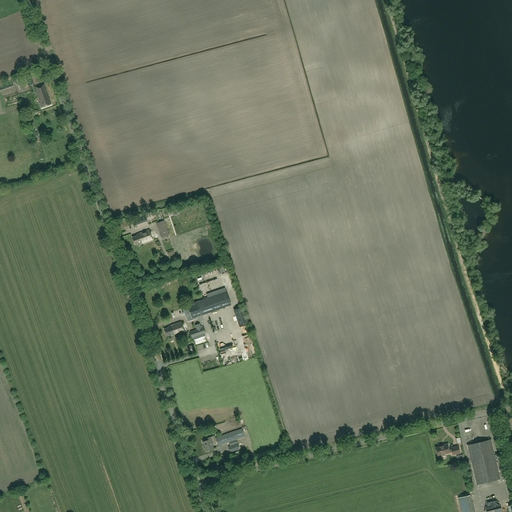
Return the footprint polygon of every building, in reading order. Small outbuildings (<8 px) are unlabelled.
[(34,83),(30,73),(25,75),(28,85),(34,83)] [(41,102),(40,103),(42,108),(51,104),(44,84),(35,87),(41,102)] [(167,228),(166,228),(164,221),(156,223),(159,231),(159,230),(160,233),(161,238),(169,235),(167,228)] [(149,230),(136,234),(136,236),(132,237),(134,245),(142,242),(142,243),(152,240),(149,230)] [(211,282),(221,280),(220,275),(222,274),(221,270),(214,272),(214,273),(203,276),(204,281),(210,279),(211,282)] [(187,305),(183,307),(188,322),(195,319),(195,317),(202,314),(231,305),(227,292),(208,298),(198,301),(187,305)] [(181,321),(168,326),(168,327),(164,329),(167,336),(174,334),(174,335),(185,332),(181,321)] [(203,327),(201,328),(200,324),(195,325),(197,330),(190,332),(192,338),(205,333),(203,327)] [(244,437),(242,429),(216,438),(218,446),(244,437)] [(207,440),(203,442),(206,451),(214,448),(212,443),(212,442),(210,437),(206,438),(207,440)] [(491,439),(467,445),(477,484),(501,479),(491,439)] [(240,449),(237,443),(228,446),(230,452),(240,449)] [(460,453),(459,447),(451,449),(449,449),(448,444),(447,444),(445,444),(444,445),(436,447),(438,455),(450,452),(452,452),(453,455),(460,453)] [(458,498),(461,511),(474,511),(470,495),(458,498)]
